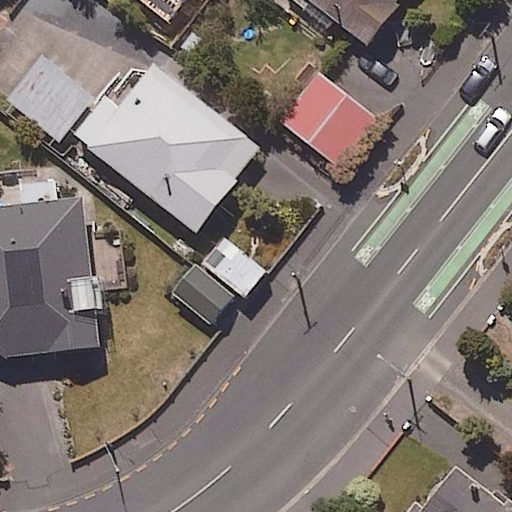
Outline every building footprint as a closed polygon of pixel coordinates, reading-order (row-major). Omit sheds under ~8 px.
[(343,25),(358,36),(373,47),(408,0),(288,0),(336,35),(343,25)] [(100,102),(50,59),(13,102),(63,145),(100,102)] [(269,153),(165,72),(134,113),(116,99),(83,142),(204,236),(269,153)] [(385,123),(324,76),(286,125),(347,172),(385,123)] [(26,187),(25,170),(0,171),(0,359),(103,353),(99,291),(127,289),(123,232),(94,234),(92,203),(65,205),(64,184),(26,187)] [(272,276),(230,240),(208,266),(250,302),(272,276)] [(246,307),(203,270),(181,296),(224,333),(246,307)] [(509,511),(461,474),(431,511),(430,511),(423,506),(418,511),(509,511)]
